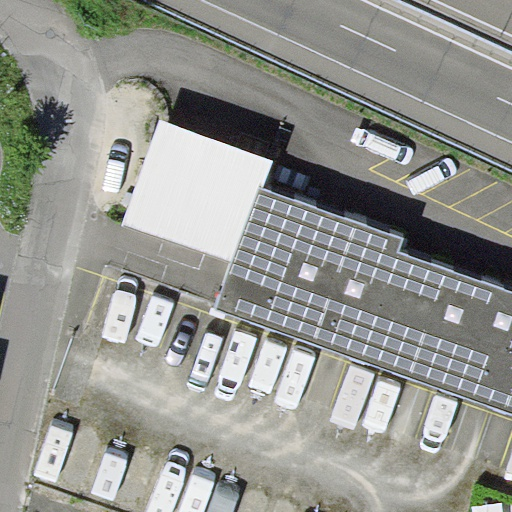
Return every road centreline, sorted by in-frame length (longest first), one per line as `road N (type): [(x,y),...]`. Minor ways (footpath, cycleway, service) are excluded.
road 1 (residential): [(0,467),(70,140),(2,0)]
road 2 (motorway): [(282,0),(511,105)]
